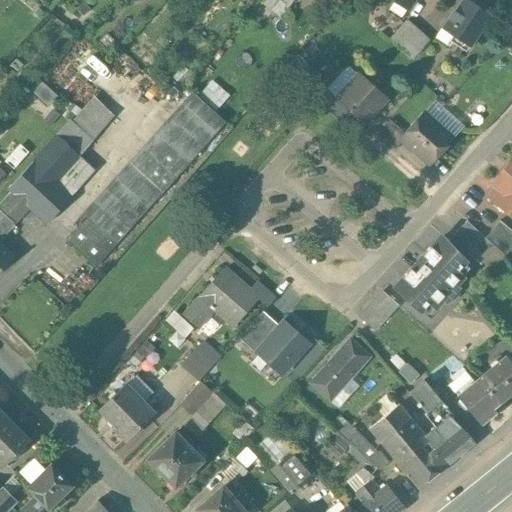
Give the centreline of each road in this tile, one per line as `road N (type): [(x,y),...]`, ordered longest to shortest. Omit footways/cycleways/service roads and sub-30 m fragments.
road 1 (residential): [(156,511),(0,358)]
road 2 (residential): [(511,114),(423,217)]
